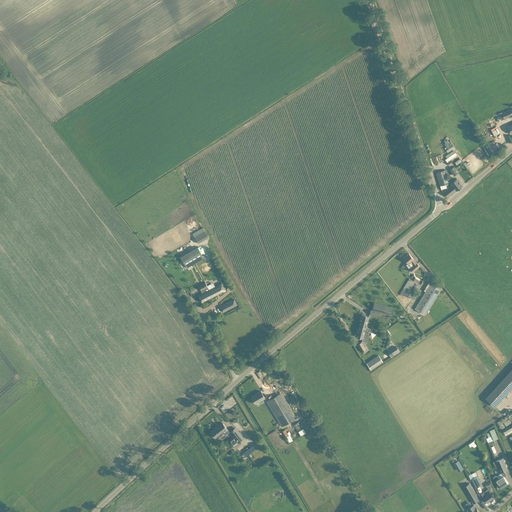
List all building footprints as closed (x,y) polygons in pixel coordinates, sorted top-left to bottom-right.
[(511,108),(502,113),(504,118),(511,115),(511,108)] [(452,144),(445,149),(448,153),(455,148),(452,144)] [(447,158),(445,159),(447,162),(457,156),(453,150),(445,156),(447,158)] [(458,172),(454,166),(450,169),(454,175),(458,172)] [(436,173),(440,185),(449,183),(445,170),(436,173)] [(443,192),(447,197),(456,190),(462,185),(456,178),(451,183),(452,185),(443,192)] [(203,227),(192,233),(198,243),(209,236),(203,227)] [(201,259),(203,258),(197,247),(180,257),(186,267),(187,267),(186,266),(201,258),(201,259)] [(413,259),(409,253),(403,258),(408,263),(406,265),(412,272),(419,266),(416,262),(413,259)] [(199,294),(198,295),(199,297),(200,298),(202,302),(225,290),(221,283),(213,288),(213,287),(213,288),(211,284),(207,286),(205,282),(203,284),(205,287),(205,288),(201,290),(203,293),(199,294)] [(415,308),(425,315),(441,288),(436,285),(431,282),(415,308)] [(220,306),(223,312),(237,305),(234,299),(220,306)] [(369,314),(374,315),(378,316),(379,312),(389,315),(391,307),(374,302),(372,310),(370,310),(369,314)] [(362,314),(358,326),(366,328),(366,327),(369,316),(362,314)] [(358,326),(356,336),(363,338),(362,340),(363,341),(366,342),(366,341),(368,335),(364,334),(366,328),(358,326)] [(357,344),(362,352),(366,349),(361,342),(357,344)] [(388,352),(391,356),(399,351),(396,346),(388,352)] [(378,357),(366,365),(370,371),(382,364),(378,357)] [(511,368),(496,388),(502,393),(504,392),(507,395),(511,389),(511,368)] [(265,398),(260,391),(251,396),(255,403),(265,398)] [(267,401),(282,426),(296,418),(281,392),(267,401)] [(293,424),(298,432),(298,431),(301,435),(306,433),(304,431),(306,430),(305,427),(304,428),(300,421),(293,424)] [(229,432),(222,423),(214,429),(211,432),(215,438),(219,435),(218,434),(220,433),(221,433),(222,432),(225,435),(229,432)] [(511,424),(502,430),(505,436),(511,431),(511,424)] [(233,437),(229,440),(234,446),(235,448),(240,444),(239,442),(244,438),(236,427),(229,432),(233,437)] [(487,433),(488,437),(487,438),(488,442),(498,438),(495,428),(490,429),(490,431),(487,433)] [(246,457),(258,447),(255,443),(242,453),(246,457)] [(496,461),(500,472),(508,469),(503,458),(496,461)] [(493,477),(493,478),(497,484),(497,485),(497,484),(497,485),(498,489),(498,488),(501,487),(501,488),(508,483),(505,479),(504,477),(501,473),(497,476),(496,475),(495,475),(494,476),(493,477)] [(477,475),(471,478),(476,487),(482,484),(477,475)] [(479,487),(482,492),(487,489),(483,483),(479,487)] [(463,487),(473,503),(479,499),(469,484),(463,487)] [(484,498),(487,502),(494,497),(490,491),(486,494),(487,495),(484,498)]
